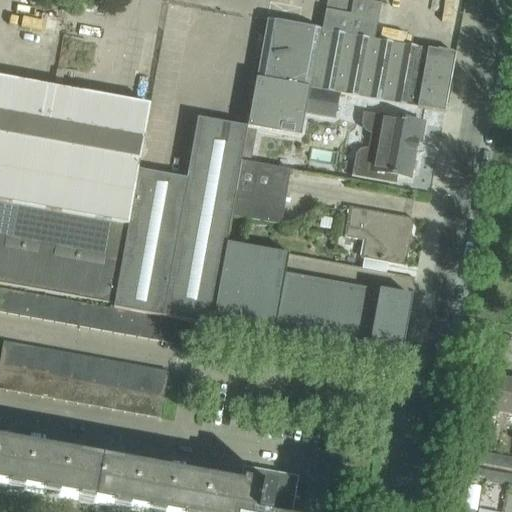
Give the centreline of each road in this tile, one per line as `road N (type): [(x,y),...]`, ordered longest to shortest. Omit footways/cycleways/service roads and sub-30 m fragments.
road 1 (residential): [(431,338),(487,0)]
road 2 (residential): [(0,327),(196,363)]
road 3 (residential): [(182,440),(0,406)]
road 4 (residential): [(196,363),(353,392)]
road 5 (residential): [(338,469),(182,440)]
